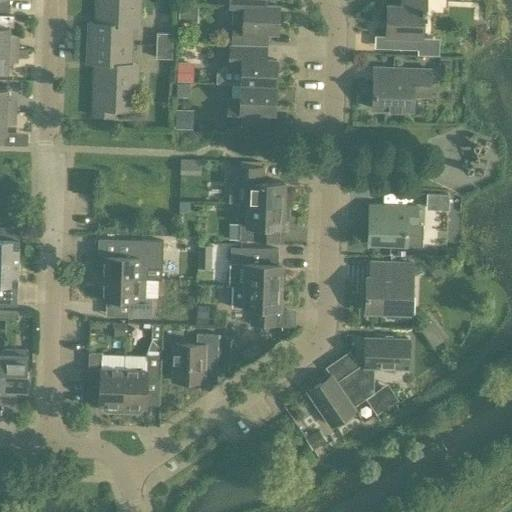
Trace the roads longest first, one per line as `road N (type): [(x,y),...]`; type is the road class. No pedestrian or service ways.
road 1 (residential): [(128,471),(319,344),(327,323),(337,22),(324,0)]
road 2 (residential): [(50,446),(51,0)]
road 3 (unclassified): [(511,414),(362,511)]
